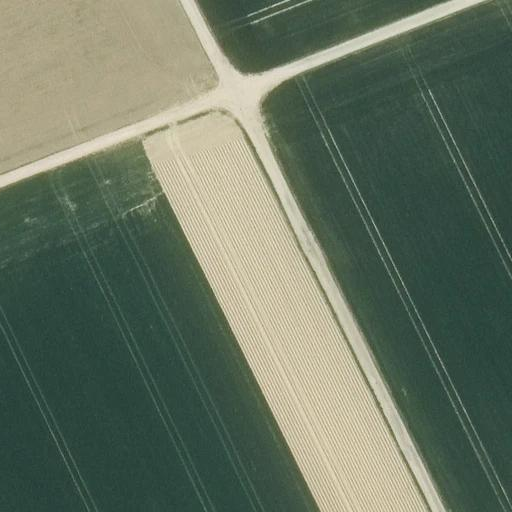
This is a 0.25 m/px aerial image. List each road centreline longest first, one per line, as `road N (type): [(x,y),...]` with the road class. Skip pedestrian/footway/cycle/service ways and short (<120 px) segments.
road 1 (track): [(187,0),(441,511)]
road 2 (track): [(0,185),(234,95)]
